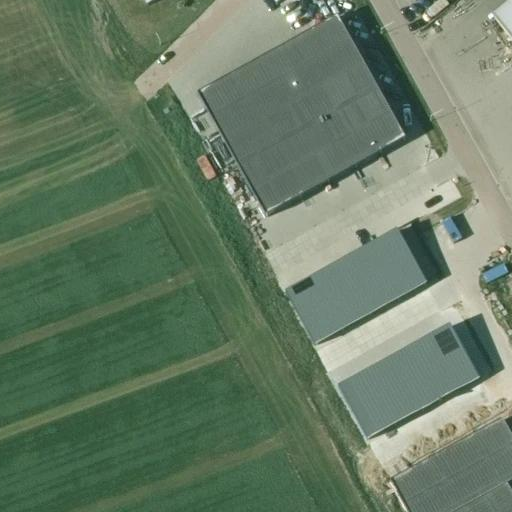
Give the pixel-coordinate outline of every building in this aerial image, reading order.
[(511,4),(494,20),(511,42),(511,4)] [(337,18),(196,97),(264,219),(405,141),(337,18)] [(397,232),(285,294),(314,347),(426,284),(397,232)] [(449,326),(337,388),(367,441),(478,378),(449,326)] [(511,438),(502,421),(390,483),(405,511),(460,511),(511,483),(511,438)] [(511,511),(511,496),(507,487),(460,511),(511,511)]
